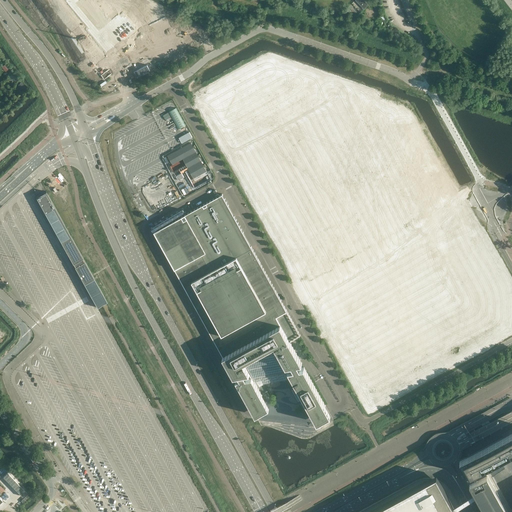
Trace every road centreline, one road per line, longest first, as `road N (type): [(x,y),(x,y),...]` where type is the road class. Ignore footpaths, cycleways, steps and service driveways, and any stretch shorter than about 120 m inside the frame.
road 1 (primary): [(275,511),(154,294),(88,138)]
road 2 (unclassified): [(491,218),(428,103),(403,76),(282,35),(246,42),(171,83)]
road 3 (primary): [(77,145),(138,297),(261,511)]
road 4 (unclassified): [(224,180),(150,222),(146,235),(245,413),(317,423),(347,404)]
road 5 (unclassified): [(224,180),(347,404)]
road 6 (unknown): [(283,323),(227,344),(189,280),(242,247)]
road 7 (primary): [(82,119),(57,69),(3,0)]
road 8 (primary): [(0,11),(72,135)]
road 9 (secondary): [(428,450),(321,511)]
